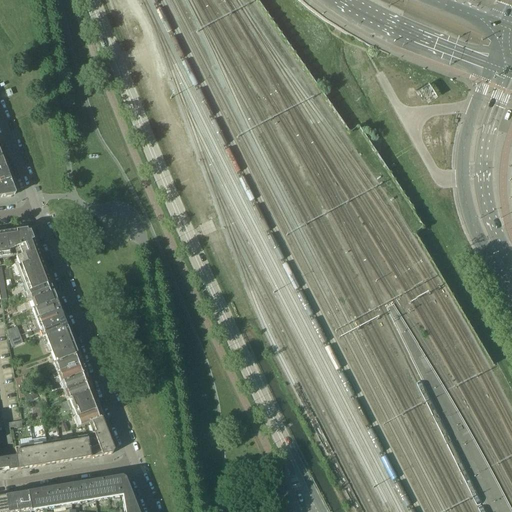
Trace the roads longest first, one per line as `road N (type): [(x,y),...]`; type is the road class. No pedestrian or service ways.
road 1 (secondary): [(282,441),(187,238),(91,0)]
road 2 (residential): [(135,463),(38,211)]
road 3 (secondary): [(491,66),(466,138),(464,189),(500,280)]
road 4 (secondary): [(511,265),(483,174),(488,130),(509,73)]
road 5 (secondary): [(337,0),(491,66)]
road 6 (residential): [(0,484),(135,463)]
